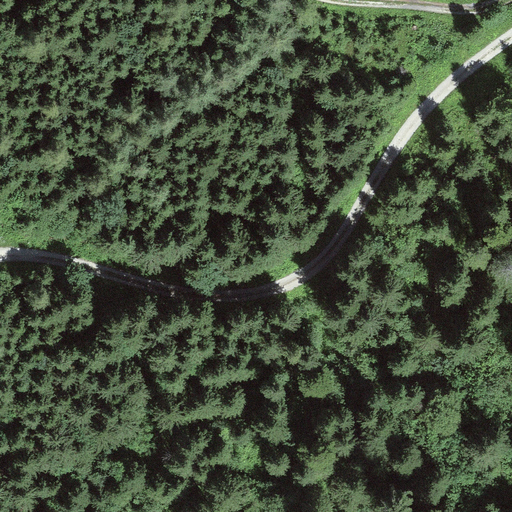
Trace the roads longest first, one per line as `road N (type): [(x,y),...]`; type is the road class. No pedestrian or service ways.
road 1 (track): [(511,38),(439,93),(402,136),(328,254),(309,275),(275,290),(189,295),(9,250)]
road 2 (track): [(343,0),(453,11),(502,0)]
